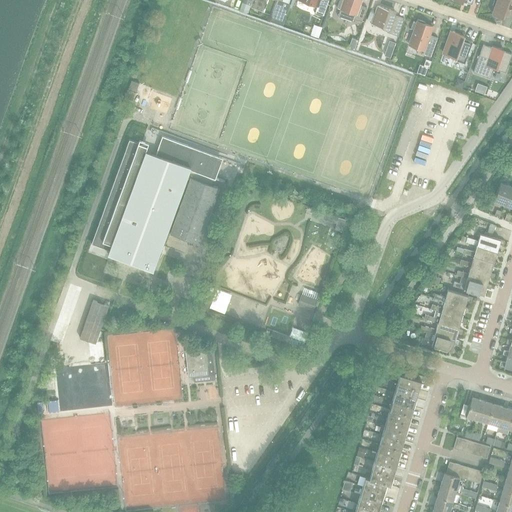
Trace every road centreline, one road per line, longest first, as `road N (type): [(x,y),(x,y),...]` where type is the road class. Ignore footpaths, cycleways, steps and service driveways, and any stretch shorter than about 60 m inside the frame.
road 1 (residential): [(445,367),(341,333),(387,221),(443,190),(511,87)]
road 2 (track): [(0,175),(62,0)]
road 3 (residential): [(402,511),(445,367)]
